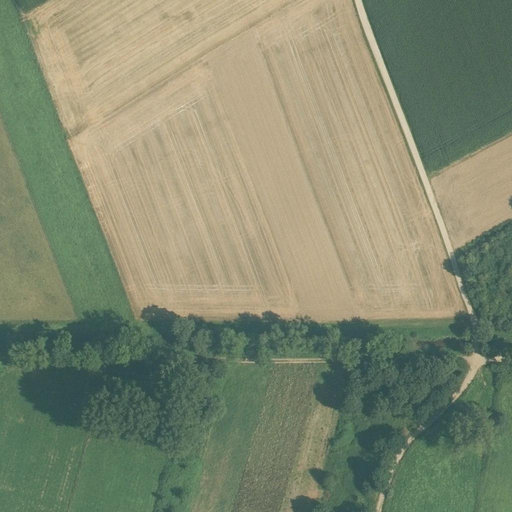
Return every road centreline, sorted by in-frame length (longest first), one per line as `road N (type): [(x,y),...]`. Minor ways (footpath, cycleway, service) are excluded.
road 1 (track): [(511,339),(475,329),(0,330)]
road 2 (track): [(475,364),(0,365)]
road 3 (track): [(361,0),(473,314),(475,364)]
road 4 (track): [(475,364),(468,395),(408,456),(387,511)]
